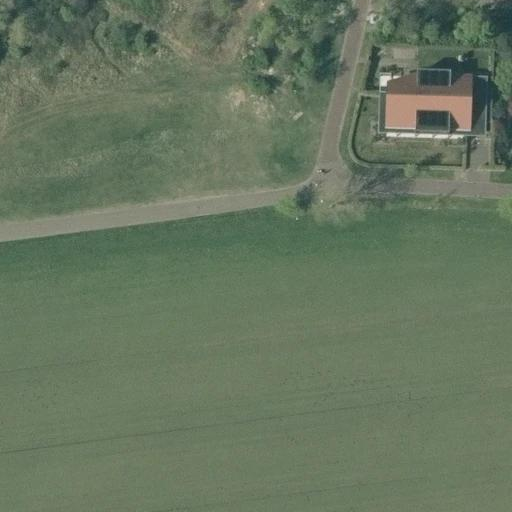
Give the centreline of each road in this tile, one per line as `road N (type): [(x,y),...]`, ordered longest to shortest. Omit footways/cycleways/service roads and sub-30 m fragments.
road 1 (unclassified): [(0,236),(321,193)]
road 2 (residential): [(321,193),(363,0)]
road 3 (unclassified): [(321,193),(511,194)]
